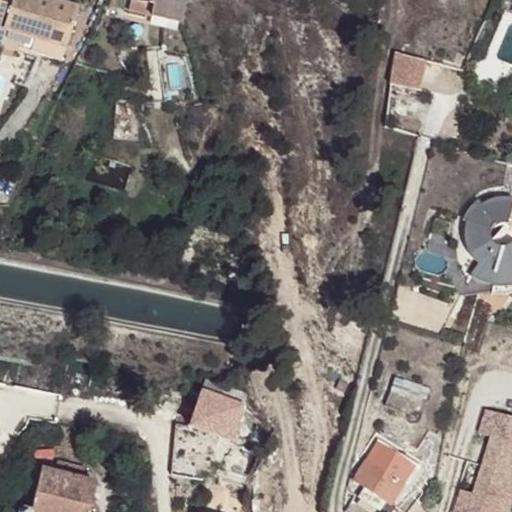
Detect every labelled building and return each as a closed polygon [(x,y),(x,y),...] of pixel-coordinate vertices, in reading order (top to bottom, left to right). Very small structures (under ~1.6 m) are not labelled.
[(34,30),(64,40),(73,10),(41,0),(9,0),(0,30),(31,39),(34,30)] [(128,0),(127,11),(149,16),(151,4),(131,0),(128,0)] [(175,0),(131,0),(151,4),(174,9),(175,0)] [(149,16),(172,20),(174,9),(151,4),(149,16)] [(62,48),(64,40),(34,30),(31,39),(62,48)] [(415,95),(423,62),(392,55),(390,69),(387,88),(415,95)] [(494,227),(502,203),(496,203),(485,205),(477,210),(488,229),(494,227)] [(508,205),(502,203),(494,227),(498,227),(502,227),(508,205)] [(488,229),(477,210),(474,205),(466,212),(459,223),(463,225),(486,232),(488,229)] [(486,232),(463,225),(461,232),(461,245),(464,257),(485,246),(484,239),(486,232)] [(488,248),(494,227),(488,229),(486,232),(484,239),(485,246),(488,248)] [(498,227),(494,227),(488,248),(492,250),(498,252),(502,251),(505,250),(507,248),(508,245),(505,238),(502,227),(498,227)] [(511,247),(508,245),(507,248),(505,250),(502,251),(511,281),(511,247)] [(474,269),(488,248),(485,246),(464,257),(474,269)] [(467,282),(478,288),(488,248),(474,269),(464,280),(467,282)] [(488,248),(478,288),(480,289),(488,291),(498,252),(492,250),(488,248)] [(511,281),(502,251),(498,252),(488,291),(500,291),(502,291),(511,288),(511,281)] [(500,291),(488,291),(487,296),(489,296),(503,297),(511,294),(511,288),(502,291),(500,291)] [(393,382),(389,395),(423,404),(425,395),(419,390),(393,382)] [(242,402),(202,389),(190,429),(228,441),(242,402)] [(510,511),(511,506),(511,423),(485,414),(477,437),(489,442),(469,498),(462,496),(455,511),(510,511)] [(367,459),(404,483),(417,462),(381,439),(367,459)] [(366,486),(385,499),(390,502),(404,483),(367,459),(355,479),(366,486)] [(54,464),(51,476),(79,483),(82,470),(54,464)] [(38,474),(29,511),(88,511),(94,485),(79,483),(51,476),(38,474)] [(379,509),(385,499),(366,486),(360,496),(379,509)]
